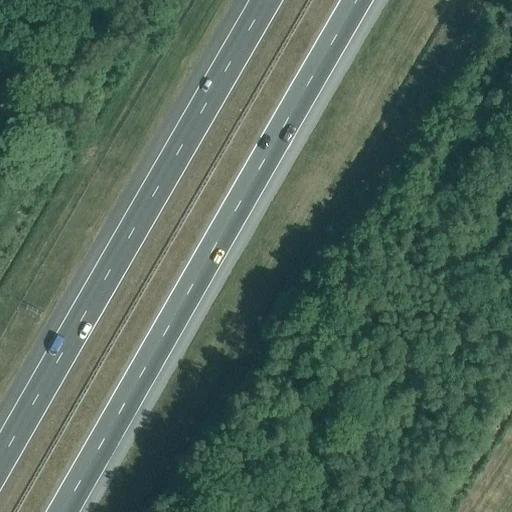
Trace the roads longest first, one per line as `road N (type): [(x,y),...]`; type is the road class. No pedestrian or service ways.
road 1 (motorway): [(63,511),(358,0)]
road 2 (motorway): [(264,0),(0,460)]
